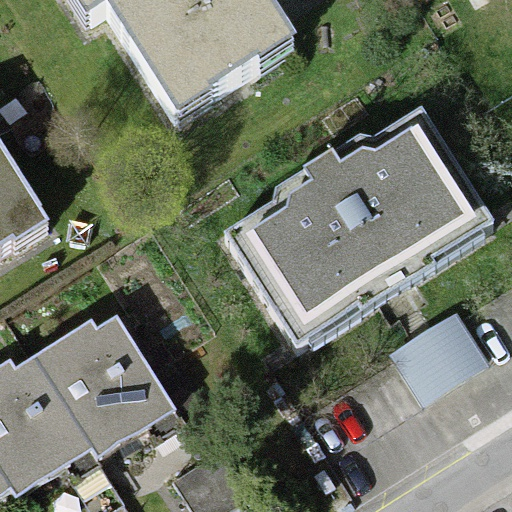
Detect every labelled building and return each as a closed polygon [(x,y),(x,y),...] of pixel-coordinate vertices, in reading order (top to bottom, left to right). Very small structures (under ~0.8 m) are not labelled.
[(178,127),(294,53),(260,0),(74,0),(94,30),(110,20),(178,127)] [(227,244),(299,357),(496,233),(424,119),(376,150),(362,147),(278,200),(275,213),(227,244)] [(0,263),(18,252),(12,242),(42,223),(44,222),(0,152),(0,263)] [(489,367),(461,323),(396,364),(423,408),(489,367)] [(168,364),(150,375),(119,326),(87,346),(82,338),(36,366),(101,467),(154,434),(144,418),(167,404),(177,420),(196,409),(168,364)] [(0,377),(0,476),(20,507),(73,473),(64,459),(85,445),(100,468),(101,467),(36,366),(5,386),(0,378),(0,377)] [(0,507),(13,500),(18,508),(20,507),(0,476),(0,507)]
